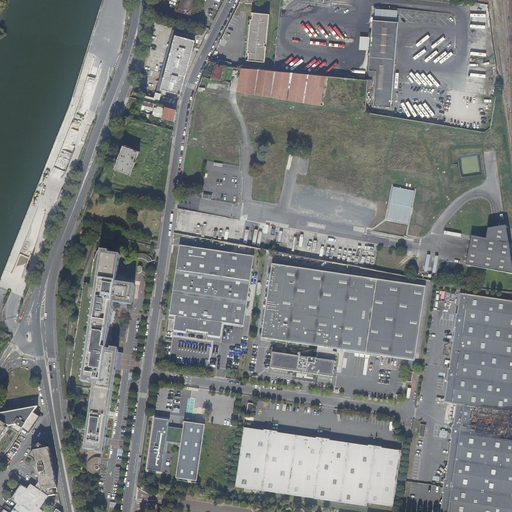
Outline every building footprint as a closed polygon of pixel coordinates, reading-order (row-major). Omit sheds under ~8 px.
[(178,0),(175,11),(194,16),(198,0),(178,0)] [(373,104),(391,106),(398,22),(378,20),(379,7),(374,7),(369,69),(376,70),(373,104)] [(267,42),(270,14),(254,12),(253,17),(252,17),(249,40),(251,40),(251,43),(249,43),(248,53),(250,53),(249,60),(265,62),(267,45),(265,45),(266,42),(267,42)] [(160,93),(161,89),(176,35),(171,34),(154,92),(160,93)] [(180,96),(183,87),(195,40),(184,37),(177,35),(176,35),(161,89),(179,94),(179,95),(180,96)] [(361,48),(369,49),(370,36),(362,36),(361,48)] [(220,80),(225,65),(216,63),(212,78),(220,80)] [(320,105),(325,76),(242,68),(239,92),(263,96),(312,104),(320,105)] [(142,95),(141,100),(144,100),(154,103),(156,104),(160,93),(155,92),(154,98),(142,95)] [(153,115),(175,121),(177,109),(171,107),(166,106),(165,108),(159,107),(159,108),(155,108),(153,115)] [(115,168),(131,175),(134,167),(135,167),(137,160),(140,151),(124,145),(120,153),(118,160),(115,168)] [(409,237),(417,191),(386,186),(341,181),(298,173),(290,214),(409,237)] [(467,265),(511,270),(511,260),(504,223),(487,227),(485,238),(470,236),(467,265)] [(105,241),(112,243),(114,234),(107,232),(105,241)] [(176,270),(170,316),(176,317),(176,321),(174,331),(188,333),(188,331),(210,334),(209,336),(222,338),(224,324),(245,327),(251,281),(255,257),(180,246),(176,270)] [(105,438),(115,370),(116,364),(118,350),(107,348),(113,302),(131,304),(134,284),(116,282),(120,255),(97,252),(95,255),(91,284),(84,283),(71,377),(72,377),(71,384),(93,387),(86,435),(83,434),(83,441),(86,441),(85,448),(103,451),(105,443),(105,438)] [(263,338),(287,341),(289,342),(320,346),(318,359),(310,358),(310,357),(288,354),(286,353),(274,352),(272,368),(335,376),(339,352),(335,351),(336,348),(368,352),(417,360),(427,286),(378,278),(274,264),(263,338)] [(446,493),(443,511),(511,511),(511,301),(461,294),(458,314),(455,314),(453,328),(456,328),(450,369),(448,368),(446,382),(449,382),(446,403),(459,405),(455,425),(453,425),(451,438),(454,438),(448,479),(446,479),(444,492),(446,493)] [(36,408),(0,416),(0,423),(17,436),(36,408)] [(34,414),(22,430),(29,435),(40,419),(34,414)] [(184,422),(183,429),(168,427),(169,421),(155,418),(147,470),(162,472),(166,441),(181,443),(176,478),(196,481),(205,425),(184,422)] [(0,459),(7,449),(16,437),(0,425),(0,459)] [(401,453),(382,450),(382,447),(369,445),(368,447),(330,442),(330,440),(317,438),(316,440),(278,435),(278,432),(264,430),(264,433),(245,430),(236,487),(367,506),(367,502),(393,506),(401,453)] [(58,489),(50,449),(48,449),(41,444),(32,458),(37,462),(38,466),(36,466),(38,478),(40,477),(41,482),(37,488),(32,484),(28,489),(21,485),(11,500),(17,505),(12,511),(8,511),(5,509),(2,511),(43,511),(44,511),(41,510),(50,497),(55,490),(58,489)]
